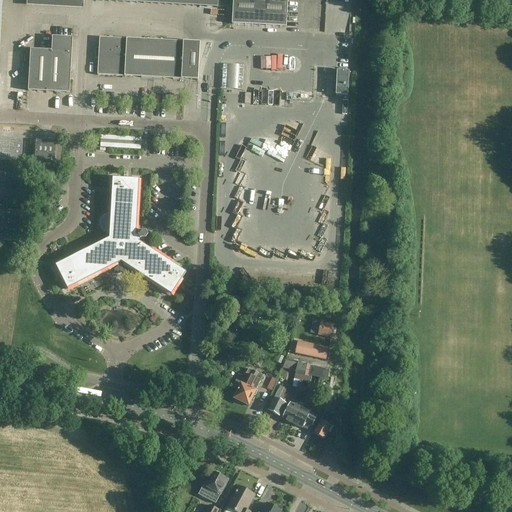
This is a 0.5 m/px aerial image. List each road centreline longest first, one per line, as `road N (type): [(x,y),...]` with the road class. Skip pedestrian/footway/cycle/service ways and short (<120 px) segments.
road 1 (unclassified): [(186,423),(209,95)]
road 2 (unclassified): [(370,511),(186,423)]
road 3 (unclassified): [(186,423),(105,399),(0,384)]
